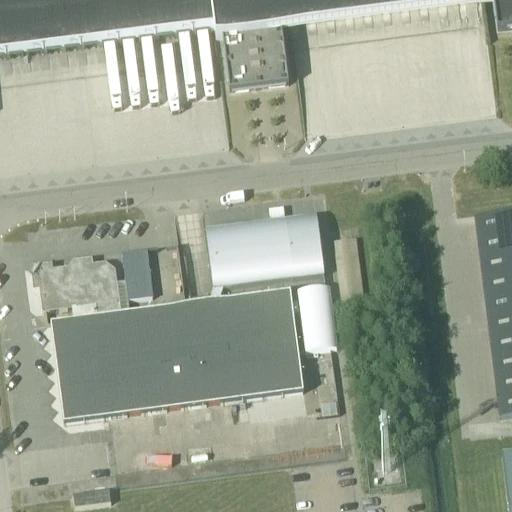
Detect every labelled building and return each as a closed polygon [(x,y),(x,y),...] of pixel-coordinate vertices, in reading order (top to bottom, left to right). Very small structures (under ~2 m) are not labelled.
[(0,0),(0,61),(215,35),(210,0),(0,0)] [(511,0),(210,0),(215,35),(216,44),(222,43),(229,96),(288,89),(281,34),(511,5),(511,0)] [(477,243),(511,238),(511,217),(474,222),(477,243)] [(286,225),(205,235),(213,294),(208,307),(218,306),(223,293),(293,284),(325,280),(317,221),(286,225)] [(479,263),(511,258),(511,238),(477,243),(479,263)] [(341,303),(364,302),(362,240),(339,241),(341,303)] [(145,254),(121,257),(125,286),(128,306),(151,303),(148,283),(145,254)] [(482,283),(511,279),(511,258),(479,263),(482,283)] [(52,268),(30,271),(33,293),(39,292),(42,318),(95,311),(97,322),(51,328),(64,428),(302,397),(292,317),(291,306),(289,297),(218,306),(208,307),(121,319),(115,275),(105,267),(92,269),(92,263),(73,265),(68,272),(52,274),(52,268)] [(484,303),(511,299),(511,279),(482,283),(484,303)] [(298,305),(291,306),(292,317),(300,316),(305,355),(305,357),(337,352),(329,291),(297,295),(298,305)] [(487,322),(511,319),(511,299),(484,303),(487,322)] [(489,342),(511,339),(511,319),(487,322),(489,342)] [(492,362),(511,359),(511,339),(489,342),(492,362)] [(494,382),(511,379),(511,359),(492,362),(494,382)] [(496,402),(511,400),(511,379),(494,382),(496,402)] [(499,423),(511,421),(511,400),(496,402),(499,423)] [(511,511),(511,458),(501,460),(507,511),(511,511)] [(74,511),(76,511),(110,508),(109,494),(73,499),(74,511)]
